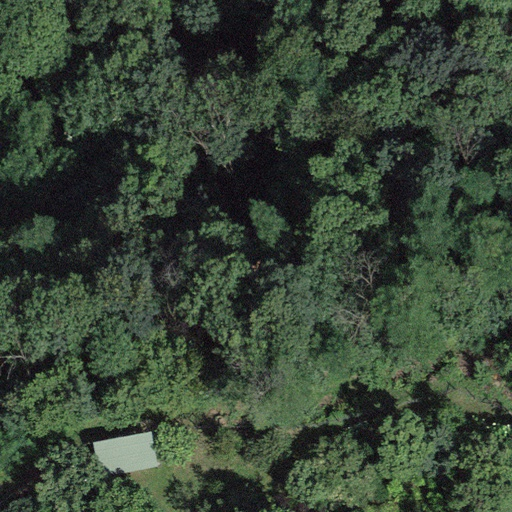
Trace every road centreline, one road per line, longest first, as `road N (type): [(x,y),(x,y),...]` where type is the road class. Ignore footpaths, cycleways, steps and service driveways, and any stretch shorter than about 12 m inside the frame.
road 1 (track): [(511,138),(355,77),(61,76),(0,89)]
road 2 (track): [(109,457),(291,369),(511,335)]
